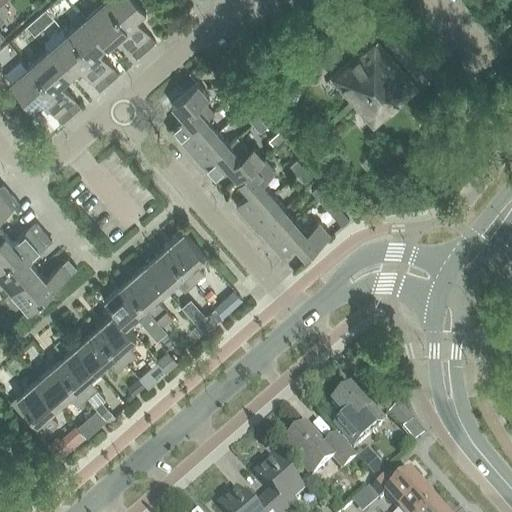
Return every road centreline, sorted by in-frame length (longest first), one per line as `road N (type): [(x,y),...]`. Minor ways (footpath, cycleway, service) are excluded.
road 1 (unclassified): [(85,511),(304,322)]
road 2 (residential): [(304,322),(117,109)]
road 3 (tertiary): [(511,491),(451,408),(445,352),(454,285)]
road 4 (unclassified): [(304,322),(369,270),(401,269),(454,285)]
road 5 (residential): [(117,109),(242,0)]
road 6 (residential): [(117,109),(44,170),(24,172),(0,147)]
